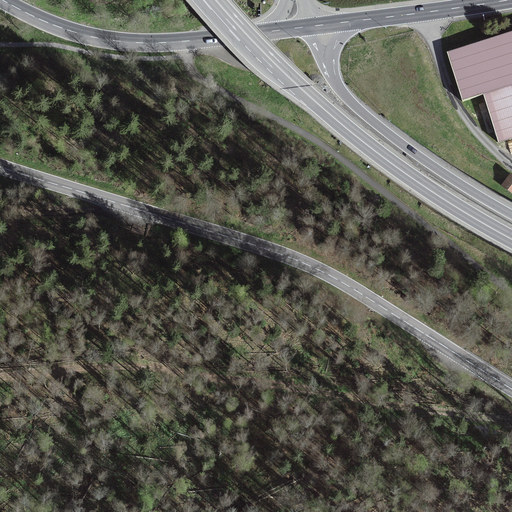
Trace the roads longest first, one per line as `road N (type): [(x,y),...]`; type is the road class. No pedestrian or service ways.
road 1 (primary): [(511,388),(314,267),(0,166)]
road 2 (track): [(511,428),(274,388),(0,378)]
road 3 (track): [(511,290),(319,145),(208,84),(187,58),(185,41)]
road 4 (trunk): [(511,239),(361,140),(220,6)]
road 5 (trunk): [(511,214),(349,100),(333,79),(317,25)]
road 6 (primary): [(3,0),(114,40),(269,31)]
road 7 (primary): [(317,25),(511,2)]
